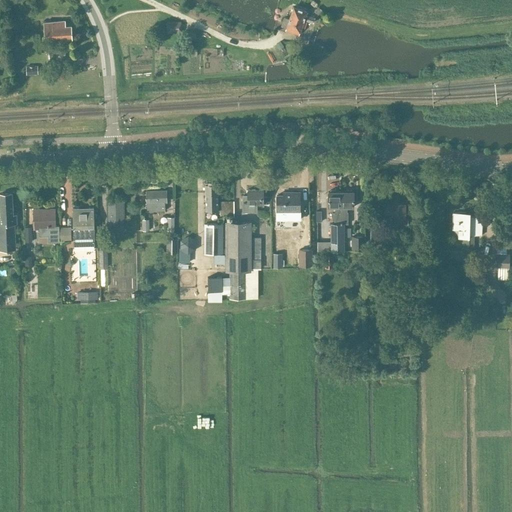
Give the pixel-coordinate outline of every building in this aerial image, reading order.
[(313,23),(315,17),(308,15),(309,12),(307,11),(294,6),(289,19),(284,17),(281,25),(287,27),(286,30),(299,35),(304,20),(313,23)] [(322,10),(318,6),(314,10),(318,14),(322,10)] [(64,20),(44,22),(45,35),(55,34),(55,38),(71,37),(70,26),(65,27),(64,20)] [(181,21),(166,22),(166,33),(181,32),(181,21)] [(284,46),(280,41),(276,44),(279,49),(284,46)] [(27,66),(26,66),(27,75),(28,75),(37,74),(37,66),(27,66)] [(219,211),(218,184),(205,184),(206,211),(219,211)] [(263,203),(263,189),(248,189),(248,195),(243,195),(243,201),(242,201),(243,210),(257,210),(257,204),(263,203)] [(167,202),(166,190),(146,191),(147,204),(147,211),(165,210),(165,203),(167,202)] [(341,191),(328,191),(328,207),(335,207),(335,211),(335,223),(331,223),(331,251),(344,251),(344,224),(342,224),(341,191)] [(353,191),(341,191),(342,223),(344,223),(345,224),(348,224),(348,212),(347,212),(347,207),(353,207),(353,191)] [(283,195),(277,195),(277,211),(277,219),(300,219),(300,211),(300,192),(283,192),(283,195)] [(12,215),(11,193),(0,193),(0,196),(1,216),(0,216),(0,244),(0,250),(16,249),(14,224),(16,224),(15,215),(12,215)] [(124,230),(123,201),(108,202),(108,230),(124,230)] [(234,216),(234,201),(220,201),(220,216),(234,216)] [(406,203),(386,203),(385,219),(393,219),(393,223),(398,228),(408,228),(408,218),(405,218),(406,203)] [(95,245),(94,207),(73,208),(74,246),(95,245)] [(55,226),(55,209),(34,209),(34,229),(40,229),(40,239),(48,238),(48,241),(59,241),(59,226),(55,226)] [(454,212),(453,229),(460,229),(460,237),(463,237),(463,247),(469,247),(469,234),(475,235),(482,235),(482,217),(470,217),(470,213),(454,212)] [(379,219),(371,219),(371,233),(378,233),(379,219)] [(251,221),(226,221),(226,255),(226,264),(226,270),(230,270),(230,278),(230,294),(230,298),(246,298),(246,270),(251,270),(251,238),(251,221)] [(223,224),(204,224),(204,254),(223,254),(223,224)] [(71,239),(71,228),(62,228),(62,239),(71,239)] [(196,240),(188,236),(181,240),(181,249),(188,253),(196,249),(196,240)] [(365,236),(352,236),(352,249),(365,250),(365,236)] [(177,239),(167,239),(166,253),(176,254),(177,239)] [(312,266),(312,249),(299,249),(299,266),(312,266)] [(506,250),(500,250),(500,254),(498,254),(497,266),(510,266),(510,254),(506,254),(506,250)] [(334,274),(334,259),(324,259),(324,274),(334,274)] [(223,291),(222,277),(208,277),(208,291),(223,291)]
